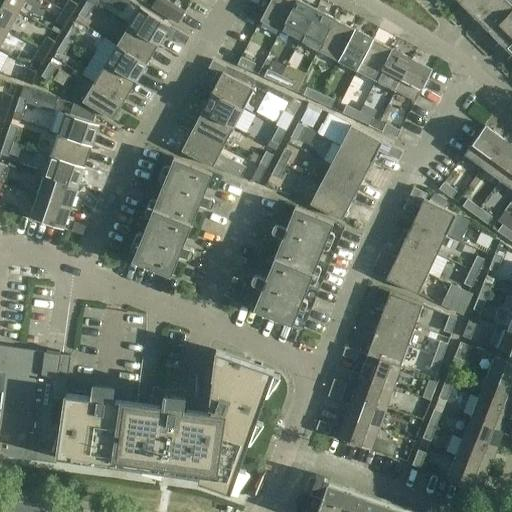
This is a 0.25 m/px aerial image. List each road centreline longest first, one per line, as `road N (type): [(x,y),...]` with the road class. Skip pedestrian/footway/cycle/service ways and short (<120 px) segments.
road 1 (residential): [(320,365),(369,249),(473,77)]
road 2 (residential): [(85,273),(131,155),(156,136),(230,0)]
road 3 (residential): [(459,511),(289,444)]
road 4 (residential): [(200,316),(250,191)]
road 5 (residential): [(85,273),(8,250),(0,300)]
road 6 (residential): [(320,365),(200,316)]
road 7 (residential): [(200,316),(85,273)]
